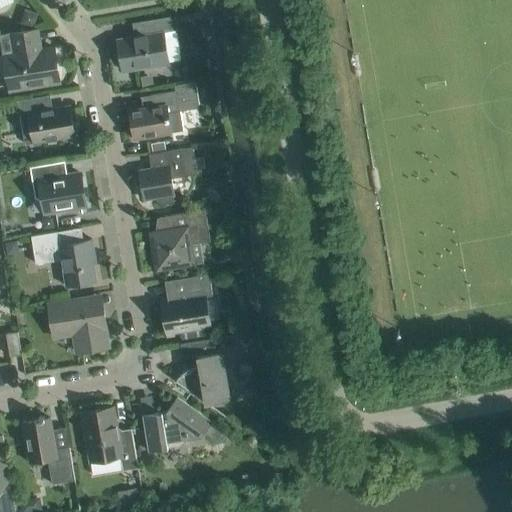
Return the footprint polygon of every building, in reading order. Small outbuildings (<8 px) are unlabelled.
[(173,30),(171,16),(161,18),(163,31),(163,32),(173,30)] [(41,49),(38,28),(12,33),(15,54),(4,56),(10,90),(60,82),(54,47),(41,49)] [(169,63),(163,32),(163,31),(118,39),(123,71),(169,63)] [(180,111),(180,110),(196,108),(199,104),(195,82),(176,85),(177,90),(151,94),(153,106),(130,110),(134,138),(172,132),(169,112),(180,111)] [(49,109),(46,95),(18,99),(26,143),(75,135),(70,105),(49,109)] [(198,173),(197,169),(206,168),(204,157),(195,158),(193,146),(149,153),(152,168),(140,169),(145,199),(157,197),(158,205),(174,202),(173,194),(174,194),(172,178),(198,173)] [(61,173),(59,162),(30,166),(35,196),(39,199),(42,198),(45,212),(86,205),(81,172),(64,175),(61,173)] [(162,230),(150,232),(157,270),(194,263),(191,244),(211,240),(206,209),(160,216),(162,230)] [(92,239),(85,240),(61,244),(59,231),(31,235),(36,263),(62,259),(67,286),(96,281),(92,254),(95,253),(92,239)] [(161,298),(168,336),(174,335),(173,332),(207,326),(202,297),(213,295),(209,273),(171,279),(174,299),(168,300),(168,297),(161,298)] [(107,328),(104,307),(102,295),(48,304),(54,337),(74,333),(77,352),(109,347),(105,328),(107,328)] [(6,333),(10,356),(22,354),(18,331),(6,333)] [(244,332),(202,339),(181,343),(184,363),(186,362),(189,368),(186,370),(183,372),(181,375),(178,377),(176,380),(209,404),(210,403),(228,400),(224,373),(235,354),(247,352),(244,332)] [(178,396),(167,410),(143,415),(149,450),(173,446),(179,450),(187,439),(203,436),(213,421),(178,396)] [(121,430),(117,428),(114,406),(82,412),(90,460),(120,455),(123,470),(138,467),(132,428),(121,430)] [(56,448),(51,417),(23,422),(30,461),(48,458),(52,483),(75,480),(70,446),(56,448)] [(0,498),(2,511),(15,511),(11,481),(3,434),(0,434),(0,498)] [(19,500),(21,511),(29,511),(43,510),(40,496),(19,500)]
